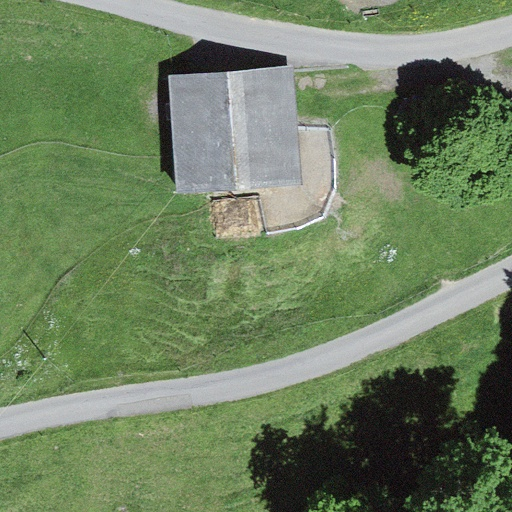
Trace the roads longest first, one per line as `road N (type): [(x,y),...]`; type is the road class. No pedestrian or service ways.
road 1 (unclassified): [(0,427),(275,376),(366,343),(511,272)]
road 2 (unclassified): [(511,30),(457,47),(354,50),(106,0)]
